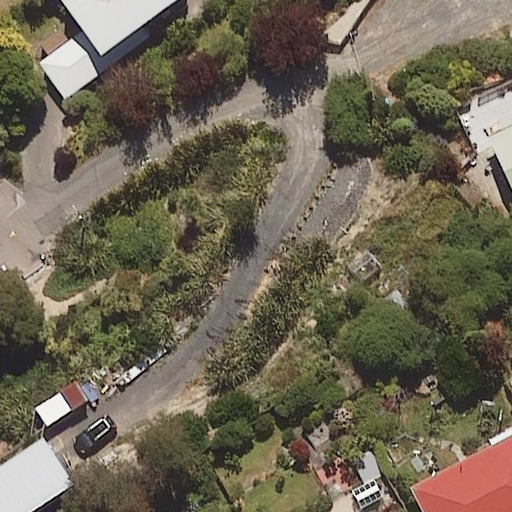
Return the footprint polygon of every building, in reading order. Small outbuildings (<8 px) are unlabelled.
[(60,0),(59,1),(105,57),(176,0),(60,0)] [(42,65),(66,99),(105,71),(80,37),(42,65)] [(511,94),(463,115),(478,151),(508,221),(511,219),(511,94)] [(455,230),(409,178),(313,263),(360,315),(455,230)] [(443,360),(400,382),(414,409),(457,387),(443,360)] [(78,382),(34,408),(46,428),(89,402),(78,382)] [(511,387),(490,399),(511,440),(511,387)] [(385,490),(397,511),(511,511),(511,464),(494,432),(385,490)] [(71,511),(37,458),(0,480),(0,511),(71,511)]
